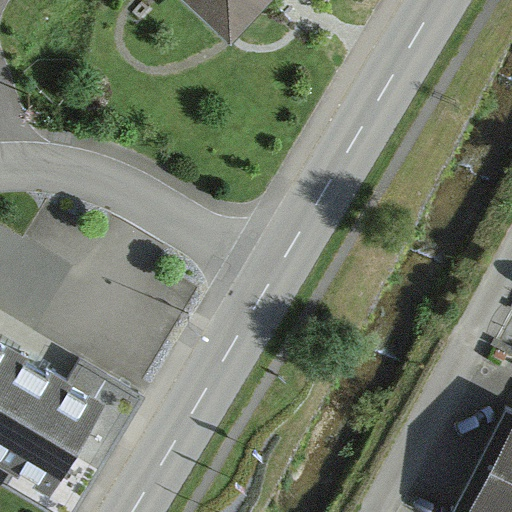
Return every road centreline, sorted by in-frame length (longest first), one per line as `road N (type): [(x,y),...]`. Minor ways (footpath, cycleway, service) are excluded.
road 1 (tertiary): [(275,278),(440,0)]
road 2 (residential): [(13,166),(97,178),(275,278)]
road 3 (residential): [(511,262),(380,511)]
road 4 (tertiary): [(131,511),(275,278)]
